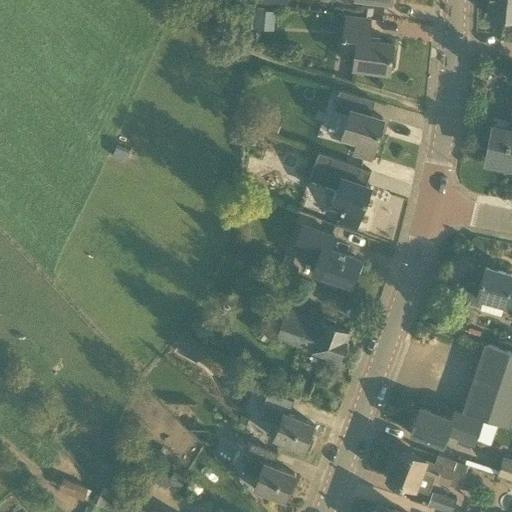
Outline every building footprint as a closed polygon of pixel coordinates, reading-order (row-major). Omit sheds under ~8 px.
[(489,15),(488,16),(511,18),(511,0),(490,0),(489,15)] [(273,31),(275,11),(256,9),(254,30),(273,31)] [(361,9),(361,17),(371,18),(372,10),(361,9)] [(353,67),(389,72),(393,44),(367,41),(369,19),(345,16),(341,49),(355,51),(353,67)] [(348,114),(341,137),(357,142),(353,153),(371,158),(383,118),(370,114),(374,101),(339,90),(333,110),(348,114)] [(264,127),(270,111),(264,109),(258,125),(264,127)] [(511,121),(510,130),(493,127),(486,158),(488,159),(488,158),(505,162),(504,165),(503,165),(503,166),(504,166),(511,167),(511,121)] [(117,144),(112,156),(124,161),(129,149),(117,144)] [(343,209),(339,222),(353,227),(358,214),(360,215),(370,187),(356,181),(361,168),(331,157),(318,153),(308,179),(322,184),(337,189),(331,205),(343,209)] [(318,257),(313,271),(351,285),(360,260),(330,249),(335,236),(303,224),(294,248),(318,257)] [(236,232),(228,246),(242,253),(249,239),(236,232)] [(282,266),(299,271),(304,253),(286,249),(282,266)] [(478,306),(481,298),(511,307),(511,291),(509,291),(511,280),(511,274),(485,267),(480,283),(474,281),(466,283),(462,289),(462,297),(468,304),(478,306)] [(280,322),(276,334),(310,347),(309,347),(315,349),(330,355),(340,359),(343,351),(345,344),(347,340),(346,339),(350,330),(320,319),(318,318),(314,328),(282,316),(280,322)] [(435,365),(435,366),(480,378),(485,358),(500,362),(505,348),(477,339),(472,354),(441,345),(435,365)] [(435,366),(429,387),(463,396),(460,407),(487,414),(491,400),(475,396),(480,378),(435,366)] [(303,451),(304,448),(309,450),(314,438),(309,437),(314,424),(286,414),(291,401),(267,392),(257,418),(277,425),(272,439),(303,449),(302,451),(303,451)] [(447,433),(464,440),(474,444),(483,420),(455,410),(452,419),(420,407),(410,433),(442,446),(447,433)] [(284,500),(294,473),(272,465),(276,453),(250,443),(241,469),(258,475),(253,489),(284,500)] [(427,494),(433,480),(447,485),(456,462),(439,455),(435,465),(425,461),(397,449),(386,478),(414,490),(414,489),(427,494)] [(511,459),(503,457),(498,474),(511,479),(511,459)] [(164,463),(153,482),(165,490),(169,483),(179,489),(182,483),(170,475),(174,469),(164,463)] [(103,484),(94,504),(111,511),(131,511),(135,506),(137,507),(140,500),(126,495),(126,493),(131,481),(108,472),(103,484)] [(87,488),(75,482),(69,495),(82,500),(87,488)] [(450,511),(451,511),(456,500),(433,492),(428,504),(450,511)] [(402,511),(379,503),(375,511),(402,511)]
